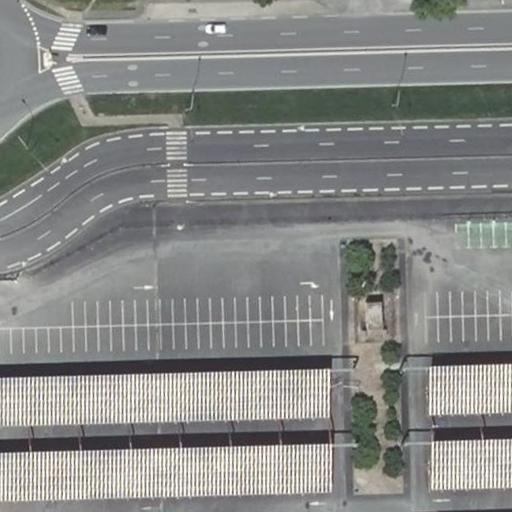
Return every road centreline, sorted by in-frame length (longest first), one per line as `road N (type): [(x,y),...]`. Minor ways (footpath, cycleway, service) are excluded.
road 1 (secondary): [(511,27),(95,38),(3,12)]
road 2 (secondary): [(9,98),(97,74),(511,64)]
